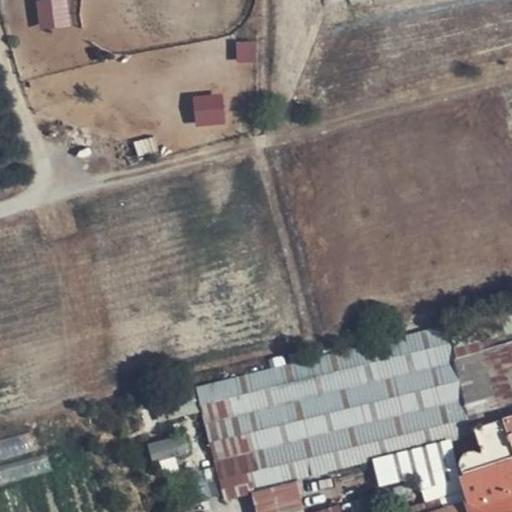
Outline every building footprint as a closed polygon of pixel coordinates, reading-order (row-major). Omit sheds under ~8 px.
[(69,0),(39,0),(42,27),(72,24),(69,0)] [(511,331),(508,319),(448,335),(478,444),(506,433),(482,358),(511,346),(511,331)] [(235,511),(250,511),(482,453),(478,444),(448,335),(206,397),(235,511)] [(511,346),(482,358),(506,433),(511,451),(511,346)] [(511,511),(511,451),(506,433),(478,444),(482,453),(488,472),(456,483),(460,491),(465,504),(442,511),(402,511),(403,511),(401,511),(511,511)] [(442,511),(465,504),(460,491),(403,511),(402,511),(442,511)]
